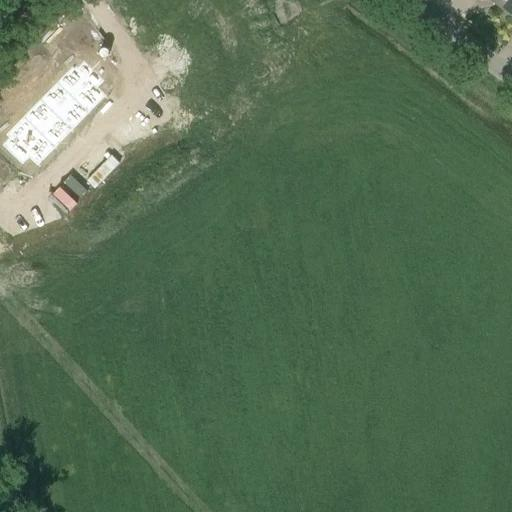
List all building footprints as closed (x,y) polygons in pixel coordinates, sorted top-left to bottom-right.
[(176,0),(128,0),(124,3),(137,25),(142,22),(160,53),(190,35),(172,4),(177,0),(176,0)] [(511,0),(506,0),(500,8),(511,16),(511,0)] [(29,57),(37,64),(49,51),(42,43),(29,57)] [(73,58),(55,76),(85,108),(104,91),(73,58)] [(22,83),(31,72),(22,65),(13,77),(22,83)] [(55,76),(38,92),(68,124),(85,108),(55,76)] [(5,80),(0,86),(0,94),(4,98),(13,86),(5,80)] [(38,92),(21,108),(51,140),(68,124),(38,92)] [(21,108),(0,127),(0,134),(27,163),(51,140),(21,108)]
